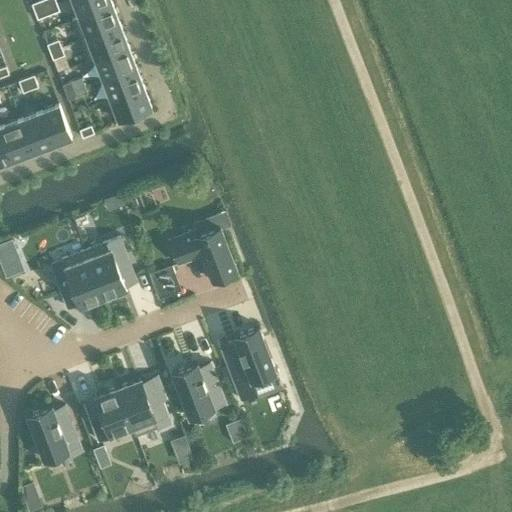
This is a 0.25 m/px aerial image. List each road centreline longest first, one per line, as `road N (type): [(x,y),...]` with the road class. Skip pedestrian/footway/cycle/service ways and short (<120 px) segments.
road 1 (residential): [(130,0),(168,100),(161,117),(0,176)]
road 2 (residential): [(0,321),(9,366),(58,358),(225,298)]
